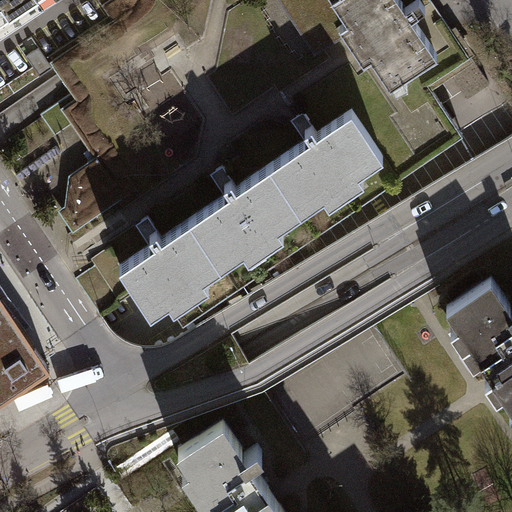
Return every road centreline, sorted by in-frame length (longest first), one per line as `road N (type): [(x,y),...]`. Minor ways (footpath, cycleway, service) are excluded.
road 1 (residential): [(511,149),(156,364),(128,401)]
road 2 (residential): [(128,401),(173,399),(256,371),(511,210)]
road 3 (residential): [(128,401),(0,473)]
